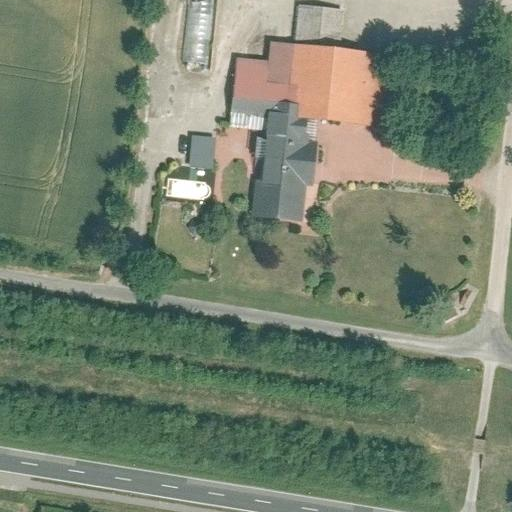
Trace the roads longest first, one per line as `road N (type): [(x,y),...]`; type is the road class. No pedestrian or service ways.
road 1 (residential): [(490,353),(0,274)]
road 2 (tertiary): [(0,457),(338,511)]
road 3 (residential): [(490,353),(511,139)]
